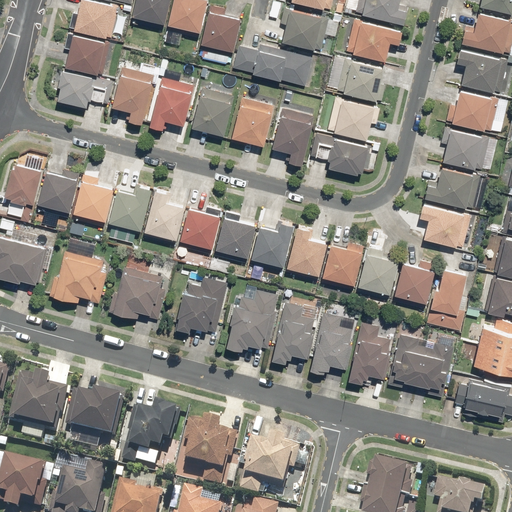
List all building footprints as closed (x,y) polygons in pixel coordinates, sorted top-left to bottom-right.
[(116,6),(90,0),(76,0),(74,12),(71,11),(67,26),(71,27),(70,30),(109,39),(116,6)] [(131,0),(127,22),(161,29),(167,0),(131,0)] [(169,0),(163,29),(197,37),(205,0),(169,0)] [(284,0),(329,10),(331,0),(284,0)] [(356,0),(353,13),(400,24),(403,10),(395,8),(396,0),(356,0)] [(511,0),(477,0),(476,6),(511,14),(511,0)] [(206,4),(196,49),(231,57),(240,19),(223,15),(225,8),(206,4)] [(339,19),(282,6),(278,23),(282,24),(278,42),(321,52),(325,34),(335,36),(339,19)] [(462,24),(458,43),(508,55),(511,37),(511,18),(475,10),(471,26),(462,24)] [(352,19),(344,52),(382,61),(386,42),(396,45),(400,30),(352,19)] [(108,41),(66,32),(62,47),(66,48),(62,67),(101,76),(108,41)] [(237,45),(231,67),(304,86),(311,57),(258,43),(256,49),(237,45)] [(507,60),(456,48),(452,62),(461,65),(457,83),(499,93),(507,60)] [(381,66),(333,55),(325,90),(379,102),(383,84),(377,82),(381,66)] [(139,124),(155,65),(139,61),(137,70),(121,66),(119,74),(117,74),(108,106),(127,112),(125,121),(139,124)] [(112,81),(58,70),(54,87),(57,87),(54,101),(85,107),(87,100),(107,104),(112,81)] [(156,84),(145,126),(159,129),(161,120),(182,125),(193,85),(161,76),(158,85),(156,84)] [(196,94),(188,127),(222,135),(232,95),(200,87),(198,95),(196,94)] [(448,103),(444,122),(490,133),(499,98),(457,88),(453,104),(448,103)] [(236,104),(227,140),(245,145),(246,142),(261,146),(272,105),(240,96),(238,105),(236,104)] [(333,96),(325,131),(364,140),(368,122),(374,124),(378,107),(333,96)] [(284,161),(300,165),(312,114),(279,106),(268,148),(286,152),(284,161)] [(489,137),(443,126),(439,142),(444,143),(439,162),(481,171),(489,137)] [(366,144),(313,132),(308,155),(327,159),(325,167),(359,175),(366,144)] [(4,216),(27,222),(40,170),(8,162),(0,196),(9,198),(4,216)] [(425,179),(421,197),(471,209),(480,174),(439,165),(435,181),(425,179)] [(33,209),(67,217),(78,172),(62,168),(60,175),(42,171),(33,209)] [(80,173),(69,217),(102,225),(111,188),(96,184),(98,177),(80,173)] [(105,225),(138,233),(149,189),(134,185),(132,194),(113,189),(105,225)] [(152,187),(140,234),(174,243),(183,206),(167,202),(170,191),(152,187)] [(469,215),(419,203),(416,219),(424,221),(420,239),(461,249),(469,215)] [(175,245),(209,253),(220,209),(204,205),(203,211),(185,207),(175,245)] [(222,209),(211,254),(244,262),(253,225),(239,221),(240,214),(222,209)] [(511,210),(505,209),(500,233),(511,235),(511,210)] [(256,225),(247,262),(279,270),(291,223),(276,219),(273,229),(256,225)] [(293,224),(282,270),(316,278),(325,242),(309,238),(311,228),(293,224)] [(511,238),(500,235),(491,272),(511,277),(511,238)] [(42,247),(0,236),(0,278),(16,282),(17,279),(33,283),(42,247)] [(53,275),(48,295),(76,303),(77,297),(97,302),(105,272),(99,271),(102,259),(92,257),(95,244),(69,237),(66,250),(62,249),(55,276),(53,275)] [(327,244),(317,281),(352,290),(363,245),(346,241),(344,248),(327,244)] [(365,246),(354,290),(387,298),(396,260),(381,257),(383,251),(365,246)] [(399,262),(389,300),(423,308),(434,263),(418,259),(416,266),(399,262)] [(112,292),(107,311),(135,318),(136,313),(158,319),(166,287),(160,286),(162,276),(121,266),(115,292),(112,292)] [(431,288),(423,322),(458,331),(467,295),(459,293),(464,273),(440,268),(434,289),(431,288)] [(511,279),(492,274),(483,312),(511,318),(511,279)] [(180,291),(170,328),(185,332),(187,326),(214,333),(226,282),(202,276),(199,285),(187,282),(185,292),(180,291)] [(228,325),(222,347),(238,351),(239,347),(244,348),(245,345),(257,348),(260,336),(268,338),(275,311),(273,310),(277,296),(254,291),(252,299),(240,296),(237,306),(230,304),(225,324),(228,325)] [(282,301),(268,360),(282,363),(283,359),(288,360),(289,355),(304,358),(313,318),(300,315),(303,306),(282,301)] [(320,311),(306,370),(325,375),(327,365),(342,369),(354,319),(320,311)] [(482,369),(481,376),(510,383),(511,375),(511,374),(511,322),(495,318),(492,328),(480,325),(470,366),(482,369)] [(358,321),(344,380),(358,384),(359,379),(364,380),(365,375),(380,378),(389,338),(376,335),(378,326),(358,321)] [(397,333),(385,383),(440,397),(453,346),(432,342),(431,347),(424,345),(425,340),(397,333)] [(0,403),(9,367),(0,365),(0,403)] [(18,373),(7,421),(57,433),(68,388),(47,383),(48,379),(18,373)] [(511,414),(511,386),(467,377),(465,384),(456,382),(451,402),(460,404),(458,412),(501,422),(503,412),(511,414)] [(91,395),(72,391),(63,428),(71,430),(68,443),(97,450),(100,438),(113,441),(123,400),(91,392),(91,395)] [(128,434),(120,462),(134,466),(135,463),(154,468),(161,443),(170,445),(175,428),(177,428),(181,413),(152,405),(150,413),(132,408),(125,433),(128,434)] [(218,425),(188,418),(183,442),(187,443),(179,479),(220,488),(226,463),(229,464),(237,433),(218,429),(218,425)] [(52,448),(57,438),(46,433),(42,443),(52,448)] [(243,472),(238,491),(257,496),(260,485),(283,491),(289,469),(294,470),(300,446),(267,437),(266,441),(250,437),(241,472),(243,472)] [(46,464),(0,453),(0,503),(3,504),(2,510),(11,511),(16,511),(18,502),(41,507),(47,483),(42,481),(46,464)] [(52,493),(47,511),(95,511),(106,468),(67,459),(64,473),(61,472),(56,494),(52,493)] [(362,505),(360,511),(404,511),(406,508),(403,507),(405,496),(409,497),(412,483),(408,482),(411,471),(373,462),(368,465),(365,476),(369,477),(366,486),(363,485),(358,504),(362,505)] [(484,490),(437,478),(432,499),(439,501),(436,511),(473,511),(474,507),(479,509),(484,490)] [(158,511),(163,490),(118,480),(110,511),(158,511)] [(202,491),(183,486),(177,511),(220,511),(222,506),(199,501),(202,491)] [(276,511),(278,506),(253,499),(250,511),(242,511),(241,511),(276,511)]
